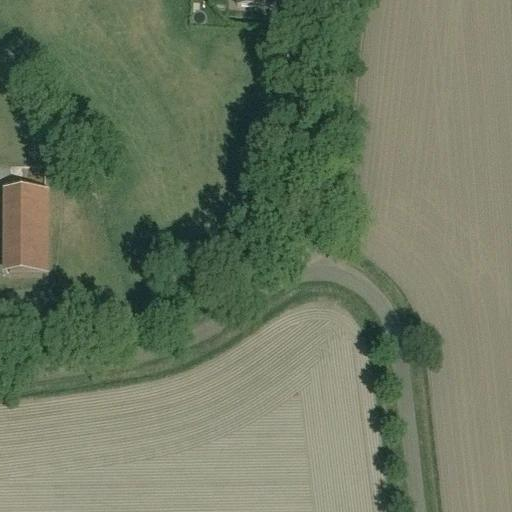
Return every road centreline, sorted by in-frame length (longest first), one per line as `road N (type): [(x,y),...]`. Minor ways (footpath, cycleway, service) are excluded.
road 1 (unclassified): [(416,511),(398,344),(369,295),(346,281),(292,279),(196,339),(149,358),(0,380)]
road 2 (track): [(308,275),(301,150),(317,22)]
